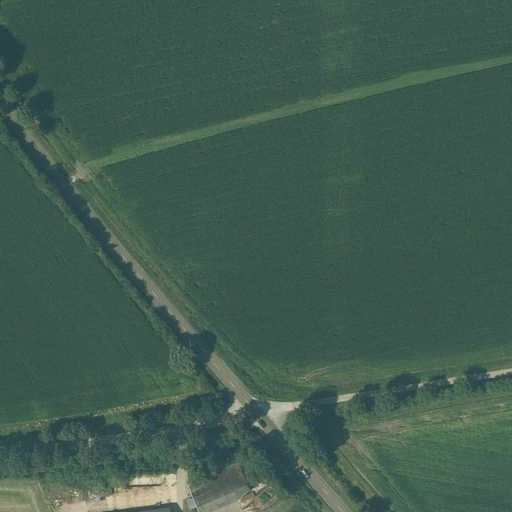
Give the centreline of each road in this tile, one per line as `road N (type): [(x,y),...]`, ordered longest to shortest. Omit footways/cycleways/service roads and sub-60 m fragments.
road 1 (tertiary): [(0,98),(257,413)]
road 2 (unclassified): [(257,413),(0,446)]
road 3 (unclassified): [(257,413),(511,368)]
road 4 (tertiary): [(257,413),(343,511)]
